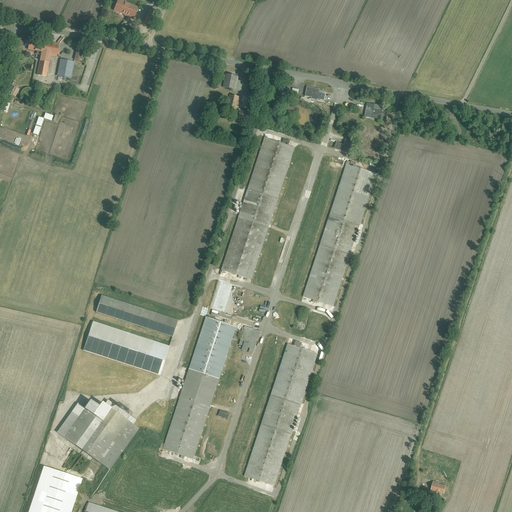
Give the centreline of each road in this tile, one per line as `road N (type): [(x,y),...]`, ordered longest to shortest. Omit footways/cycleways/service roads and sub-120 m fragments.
road 1 (unclassified): [(0,33),(32,28),(511,114)]
road 2 (track): [(511,162),(412,477)]
road 3 (track): [(207,279),(256,133),(269,134)]
